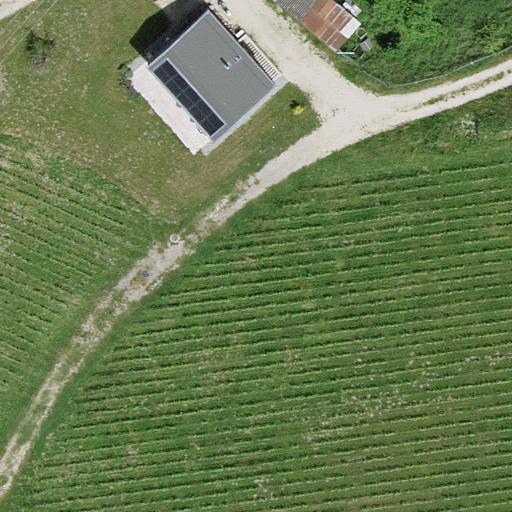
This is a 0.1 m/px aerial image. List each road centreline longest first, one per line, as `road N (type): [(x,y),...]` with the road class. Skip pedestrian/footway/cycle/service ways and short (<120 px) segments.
road 1 (track): [(511,72),(366,115),(271,172),(111,316),(49,397),(0,494)]
road 2 (track): [(355,120),(242,0)]
